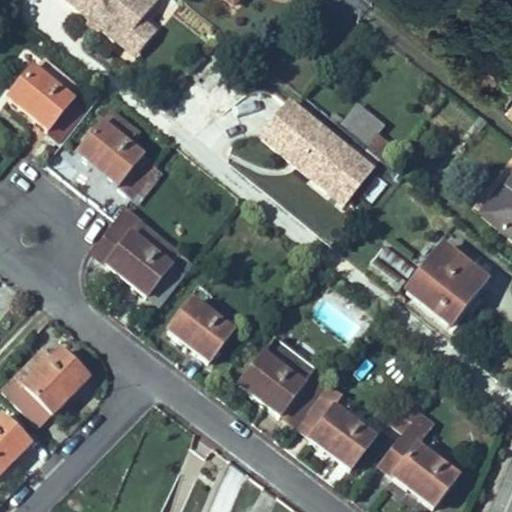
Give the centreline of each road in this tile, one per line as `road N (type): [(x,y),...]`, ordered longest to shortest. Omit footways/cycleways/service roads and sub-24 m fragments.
road 1 (residential): [(334,511),(150,380)]
road 2 (residential): [(150,380),(22,511)]
